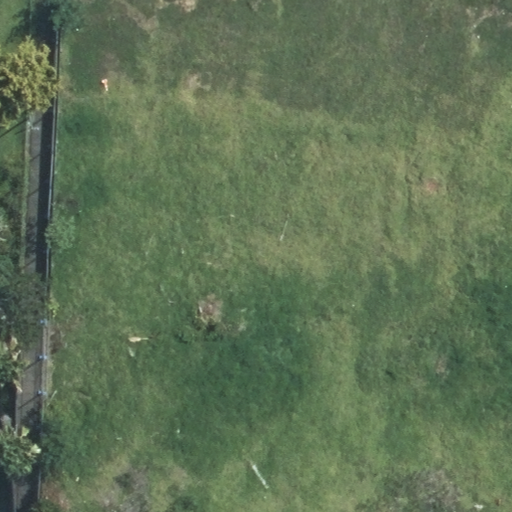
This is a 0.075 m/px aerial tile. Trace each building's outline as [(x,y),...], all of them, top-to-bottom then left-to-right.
[(155,0),(165,18),(181,10),(189,25),(235,0),(155,0)] [(389,0),(338,0),(337,38),(387,41),(389,0)] [(511,0),(471,0),(488,35),(504,27),(508,36),(511,34),(511,0)] [(452,7),(405,5),(402,76),(449,78),(452,7)] [(125,9),(80,8),(78,90),(123,92),(125,9)] [(204,511),(169,440),(81,483),(94,511),(204,511)] [(482,511),(447,441),(358,486),(371,511),(482,511)]
